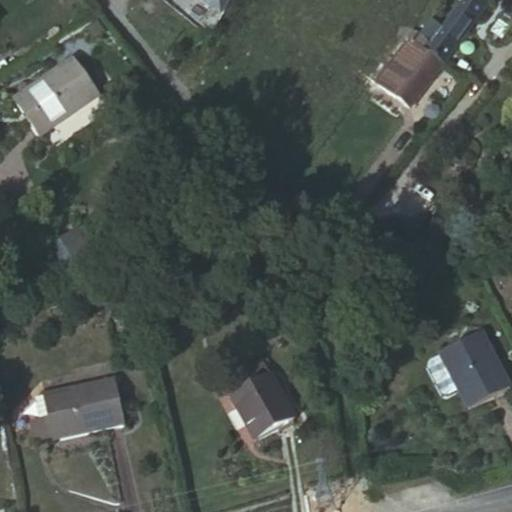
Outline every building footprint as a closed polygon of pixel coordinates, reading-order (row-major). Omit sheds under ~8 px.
[(213,10),(199,0),(172,0),(170,4),(200,27),(213,10)] [(224,0),(215,18),(233,29),(250,0),(224,0)] [(273,0),(250,0),(233,29),(227,39),(243,49),(273,0)] [(403,42),(420,54),(438,67),(484,5),(477,0),(459,0),(439,28),(427,19),(417,35),(411,31),(403,42)] [(511,1),(491,31),(503,40),(511,27),(511,1)] [(215,18),(203,42),(198,52),(214,60),(227,39),(233,29),(215,18)] [(291,35),(253,89),(264,100),(303,44),(291,35)] [(227,39),(214,60),(231,69),(243,49),(227,39)] [(400,119),(408,108),(420,93),(433,101),(444,82),(433,75),(438,67),(420,54),(403,42),(373,83),(365,94),(400,119)] [(74,113),(48,74),(0,104),(0,117),(18,147),(74,113)] [(382,205),(386,221),(407,217),(404,201),(382,205)] [(175,293),(149,308),(157,322),(172,314),(183,308),(175,293)] [(172,314),(157,322),(162,332),(177,324),(172,314)] [(481,374),(492,391),(511,379),(511,336),(503,322),(498,315),(459,338),(460,340),(481,374)] [(481,374),(460,340),(449,347),(448,352),(464,379),(470,381),(481,374)] [(218,380),(225,395),(250,441),(289,423),(265,376),(257,360),(218,380)] [(122,438),(111,394),(52,407),(52,409),(62,451),(122,438)] [(44,455),(62,451),(52,409),(44,410),(48,431),(39,432),(44,455)]
